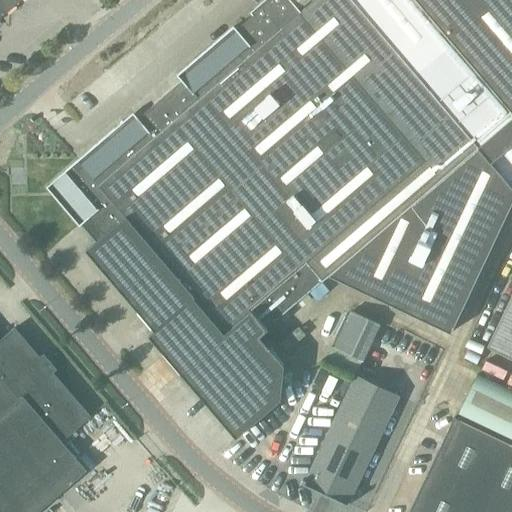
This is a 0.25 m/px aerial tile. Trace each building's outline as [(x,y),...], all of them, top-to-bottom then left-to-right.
[(0,0),(0,20),(24,0),(0,0)] [(315,0),(300,14),(288,0),(266,0),(249,14),(252,18),(236,32),(233,28),(176,77),(181,83),(137,120),(132,115),(45,189),(79,228),(80,226),(95,243),(85,252),(153,332),(148,337),(163,355),(162,355),(163,356),(163,357),(164,356),(179,373),(178,374),(178,375),(179,376),(180,375),(236,440),(280,401),(284,367),(260,338),(268,331),(267,329),(323,281),(323,282),(329,276),(450,335),(511,205),(511,114),(414,0),(315,0)] [(511,0),(414,0),(511,114),(511,0)] [(322,283),(310,293),(317,301),(329,291),(322,283)] [(311,299),(307,295),(301,300),(305,304),(311,299)] [(511,295),(486,348),(511,360),(511,295)] [(350,312),(334,348),(362,362),(378,325),(350,312)] [(286,352),(304,336),(298,328),(279,344),(286,352)] [(0,511),(39,511),(86,472),(62,444),(90,419),(14,330),(0,342),(0,511)] [(318,395),(328,374),(318,370),(309,391),(318,395)] [(511,440),(511,392),(477,376),(458,415),(511,440)] [(355,377),(329,431),(303,486),(347,506),(399,398),(355,377)] [(511,511),(511,446),(453,419),(408,511),(511,511)]
